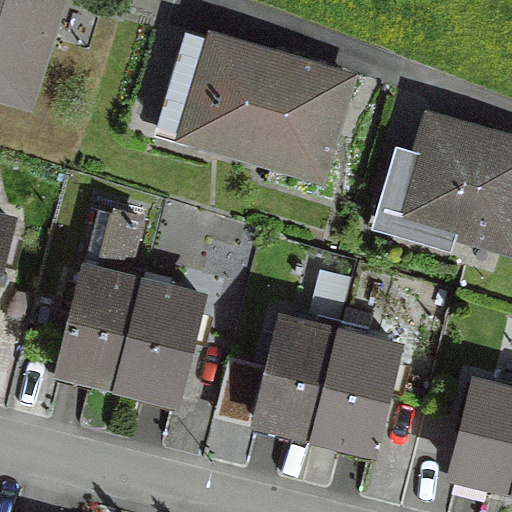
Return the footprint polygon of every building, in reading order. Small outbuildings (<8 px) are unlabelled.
[(50,0),(0,0),(0,94),(19,100),(50,0)] [(263,56),(208,39),(179,135),(313,175),(342,79),(263,56)] [(414,156),(396,215),(506,248),(511,229),(511,145),(425,119),(414,156)] [(87,376),(112,383),(137,285),(140,271),(121,266),(133,219),(92,208),(80,257),(106,264),(103,276),(77,269),(52,368),(54,369),(52,380),(84,388),(87,376)] [(169,397),(172,398),(197,300),(137,285),(112,383),(137,389),(134,401),(166,409),(169,397)] [(284,426),(309,432),(333,335),(274,320),(249,417),(252,418),(249,430),(281,438),(284,426)] [(366,447),(369,447),(393,350),(333,335),(309,432),(334,439),(331,450),(363,458),(366,447)] [(511,481),(511,395),(467,384),(445,469),(450,470),(448,480),(475,487),(477,477),(492,481),(511,485),(511,481)]
